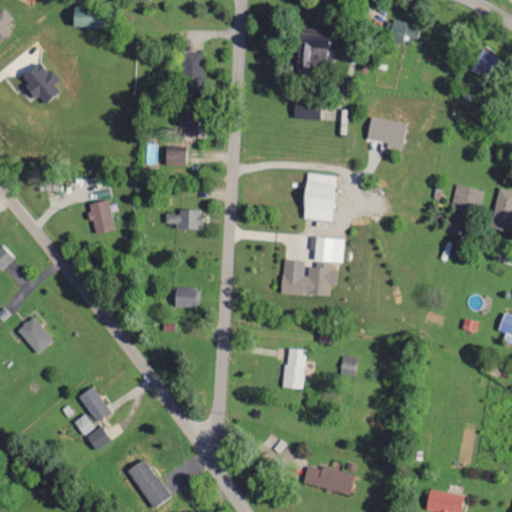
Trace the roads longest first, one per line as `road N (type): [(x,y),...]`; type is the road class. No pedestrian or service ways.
road 1 (residential): [(205,445),(223,377),(243,0)]
road 2 (residential): [(250,511),(169,395),(0,186)]
